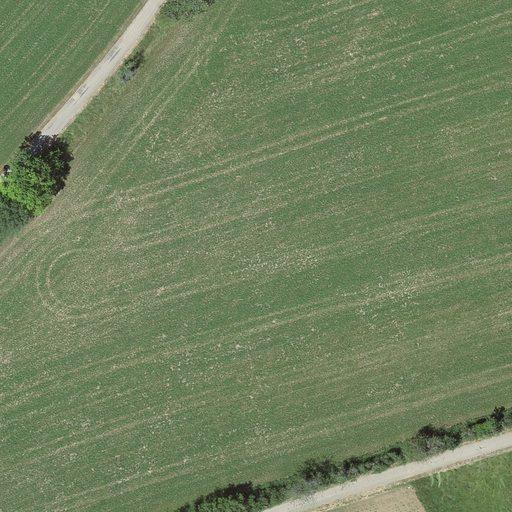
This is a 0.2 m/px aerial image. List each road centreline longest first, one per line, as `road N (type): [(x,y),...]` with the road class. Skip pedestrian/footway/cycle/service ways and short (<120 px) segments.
road 1 (unclassified): [(0,189),(159,0)]
road 2 (unclassified): [(283,511),(511,439)]
